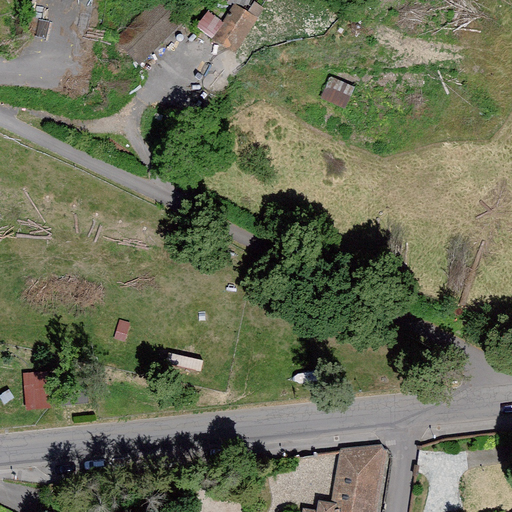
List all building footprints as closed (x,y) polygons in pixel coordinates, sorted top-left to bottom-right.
[(120,41),(141,63),(182,25),(161,3),(120,41)] [(229,10),(214,36),(241,51),(256,24),(229,10)] [(330,79),(322,98),(347,108),(355,89),(330,79)] [(28,409),(57,407),(54,370),(25,372),(28,409)] [(359,511),(366,469),(339,465),(331,511),(311,511),(298,510),(297,511),(359,511)]
